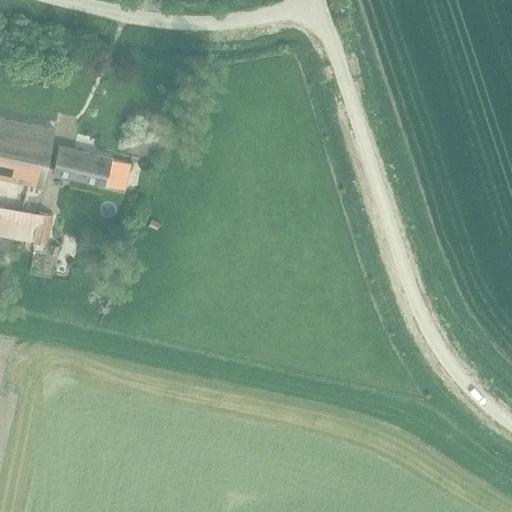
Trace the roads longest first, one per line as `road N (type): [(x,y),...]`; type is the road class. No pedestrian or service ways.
road 1 (unclassified): [(511,429),(455,364),(413,287),(317,5)]
road 2 (unclassified): [(317,5),(206,24),(60,0)]
